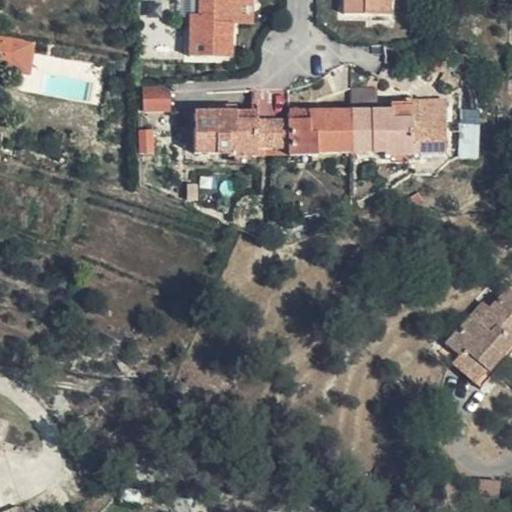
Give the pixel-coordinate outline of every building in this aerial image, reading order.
[(198,0),(198,16),(192,16),(190,57),(231,59),(232,25),(237,25),(237,0),(198,0)] [(237,0),(237,25),(256,26),(256,0),(237,0)] [(344,0),(344,15),(390,16),(390,0),(344,0)] [(249,89),(251,104),(261,103),(263,116),(287,114),(285,86),(249,89)] [(147,113),(172,112),(171,92),(146,93),(147,113)] [(271,121),(271,152),(288,151),(288,157),(350,156),(350,113),(308,113),(308,121),(271,121)] [(350,113),(350,156),(383,156),(384,160),(411,159),(411,156),(443,156),(443,124),(411,124),(411,120),(392,121),(392,113),(350,113)] [(258,151),(271,152),(271,121),(237,122),(237,115),(195,115),(195,156),(228,156),(228,159),(258,159),(258,151)] [(488,372),(511,345),(511,291),(509,289),(490,309),(478,323),(472,317),(447,344),(450,348),(460,358),(461,359),(467,352),(488,372)] [(478,323),(490,309),(485,304),(472,317),(478,323)] [(511,355),(511,345),(488,372),(493,376),(511,355)] [(457,361),(460,358),(450,348),(446,352),(457,361)] [(493,376),(488,372),(467,352),(461,359),(460,358),(457,361),(453,365),(475,386),(477,384),(482,389),(493,376)]
